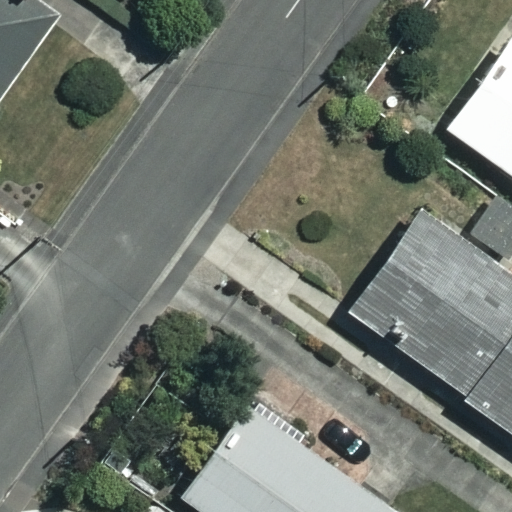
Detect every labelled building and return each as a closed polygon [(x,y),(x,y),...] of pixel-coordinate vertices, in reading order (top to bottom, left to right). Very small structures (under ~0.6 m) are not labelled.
[(0,0),(0,109),(54,30),(10,0),(0,0)] [(511,44),(497,34),(432,129),(511,183),(511,44)] [(511,249),(511,213),(489,194),(464,225),(505,258),(511,249)] [(511,283),(404,204),(331,305),(511,437),(511,283)] [(395,511),(281,438),(288,427),(233,392),(165,496),(189,511),(395,511)]
